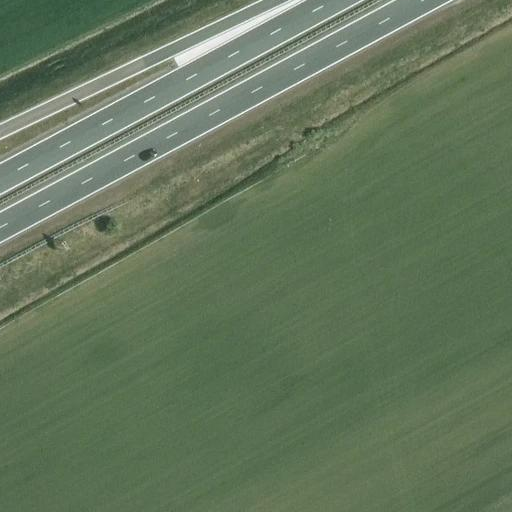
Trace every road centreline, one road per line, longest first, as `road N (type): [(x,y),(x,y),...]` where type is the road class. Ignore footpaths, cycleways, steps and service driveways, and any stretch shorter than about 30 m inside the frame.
road 1 (trunk): [(0,230),(430,0)]
road 2 (trunk): [(336,0),(0,180)]
road 3 (trunk): [(310,0),(0,133)]
